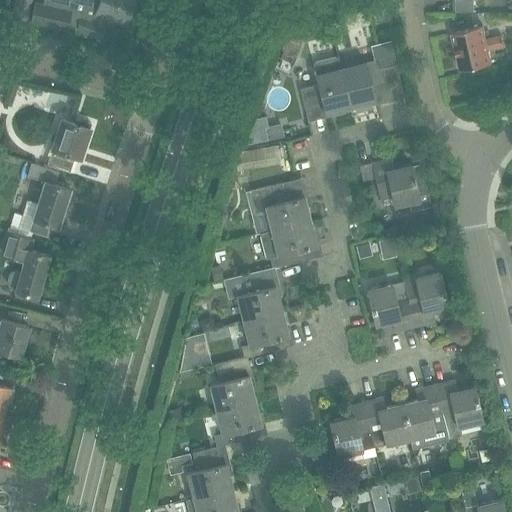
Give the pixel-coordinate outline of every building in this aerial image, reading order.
[(15,0),(11,19),(26,22),(31,0),(15,0)] [(49,0),(48,6),(35,3),(31,23),(67,31),(68,27),(76,30),(75,31),(101,40),(105,26),(103,25),(107,17),(126,24),(135,0),(49,0)] [(483,26),(471,29),(452,33),(461,71),(492,63),(489,51),(504,47),(502,36),(486,40),(483,26)] [(288,40),(281,59),(295,64),(302,45),(298,44),(288,40)] [(340,70),(341,69),(338,57),(313,63),(317,76),(315,76),(317,85),(299,89),(303,102),(321,97),(325,114),(350,108),(340,70)] [(365,63),(341,69),(340,70),(350,108),(375,101),(370,85),(399,78),(396,66),(382,69),(367,73),(365,63)] [(62,120),(47,166),(70,173),(75,157),(80,159),(91,124),(76,119),(75,124),(62,120)] [(391,158),(371,163),(380,201),(393,198),(395,206),(410,203),(412,212),(431,207),(421,167),(411,169),(410,165),(394,169),(391,158)] [(32,219),(39,222),(58,228),(70,189),(55,185),(59,172),(30,163),(26,177),(43,183),(32,219)] [(266,210),(271,232),(310,222),(304,197),(287,201),(283,183),(250,191),(255,213),(266,210)] [(310,222),(271,232),(259,235),(265,260),(269,259),(271,269),(313,258),(310,248),(316,246),(310,222)] [(44,275),(49,256),(30,250),(33,239),(6,231),(0,250),(9,252),(8,258),(23,262),(20,272),(17,272),(12,272),(9,274),(7,282),(8,286),(11,289),(15,290),(15,291),(37,298),(43,279),(41,279),(43,275),(44,275)] [(235,298),(241,322),(282,312),(271,269),(240,276),(245,295),(235,298)] [(419,295),(407,297),(414,328),(434,323),(432,312),(448,309),(440,273),(415,279),(419,295)] [(414,328),(407,297),(395,300),(391,285),(367,291),(375,326),(392,322),(395,332),(414,328)] [(247,346),(239,348),(242,358),(285,348),(282,337),(288,336),(282,312),(241,322),(247,346)] [(0,351),(21,357),(29,327),(1,320),(0,322),(0,351)] [(209,386),(215,411),(255,401),(248,376),(232,380),(228,362),(214,365),(219,383),(209,386)] [(454,380),(435,384),(448,440),(461,437),(459,428),(482,422),(474,386),(457,390),(454,380)] [(0,418),(1,419),(6,399),(9,400),(12,388),(0,384),(0,418)] [(448,440),(435,384),(415,389),(417,400),(401,404),(410,440),(410,439),(412,449),(448,440)] [(382,397),(362,402),(373,448),(374,448),(410,440),(401,404),(385,408),(382,397)] [(255,401),(215,411),(221,434),(212,437),(215,447),(246,440),(244,429),(261,425),(255,401)] [(373,448),(362,402),(343,407),(346,417),(329,421),(338,457),(362,451),(364,459),(376,456),(374,448),(373,448)] [(186,474),(192,499),(232,489),(226,464),(209,468),(204,449),(191,453),(195,471),(186,474)] [(186,511),(237,511),(235,502),(232,489),(192,499),(184,501),(186,511)] [(465,509),(465,511),(504,511),(501,500),(477,506),(473,491),(461,493),(465,509)]
